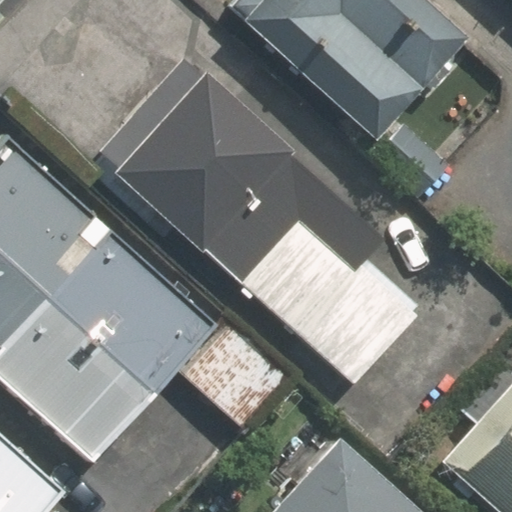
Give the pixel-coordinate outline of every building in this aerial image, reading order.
[(507,75),(426,0),(227,0),(219,9),(405,182),(507,75)] [(357,168),(172,5),(47,146),(341,405),(419,317),(352,258),(371,237),(329,199),(357,168)] [(0,159),(0,387),(93,472),(219,334),(13,146),(0,159)] [(511,511),(511,375),(429,443),(486,511),(511,511)] [(0,511),(11,511),(39,482),(0,446),(0,511)] [(326,460),(267,511),(432,511),(434,510),(326,460)]
